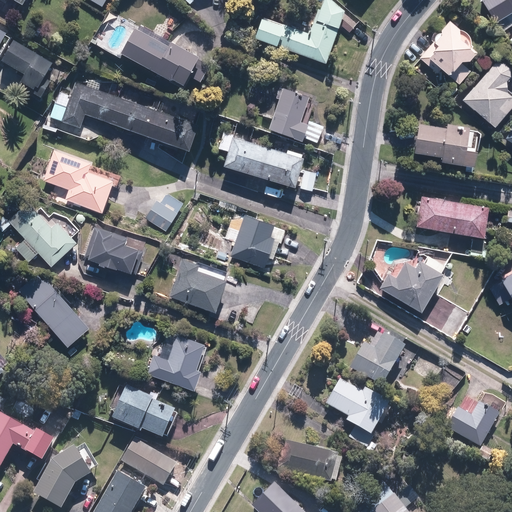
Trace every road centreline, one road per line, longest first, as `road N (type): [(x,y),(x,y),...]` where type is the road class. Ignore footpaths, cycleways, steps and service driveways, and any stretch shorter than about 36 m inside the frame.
road 1 (residential): [(422,0),(377,68),(345,240),(191,511)]
road 2 (unknown): [(269,346),(65,266)]
